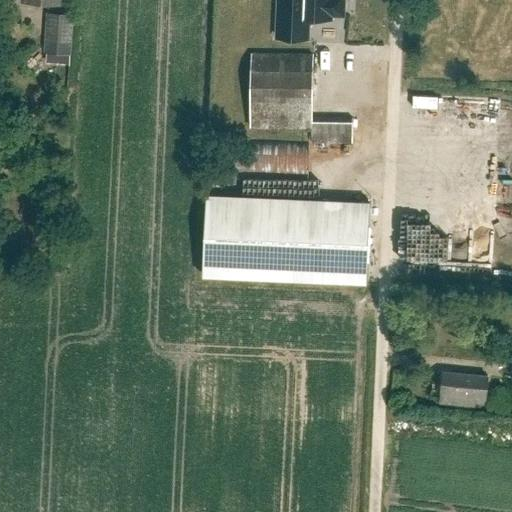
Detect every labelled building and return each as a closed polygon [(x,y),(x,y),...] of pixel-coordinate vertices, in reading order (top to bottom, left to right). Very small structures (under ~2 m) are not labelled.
[(278,0),(277,37),(308,38),(309,18),(331,19),(331,15),(343,15),(343,0),(278,0)] [(70,55),(73,14),(46,13),(44,53),(70,55)] [(253,52),(250,127),(312,129),(312,142),(354,143),(353,118),(312,117),(313,53),(253,52)] [(413,95),(413,107),(437,108),(437,96),(413,95)] [(308,175),(309,144),(229,141),(227,172),(308,175)] [(365,285),(369,204),(208,196),(204,277),(365,285)] [(485,403),(487,377),(446,373),(443,403),(473,406),(473,402),(485,403)]
